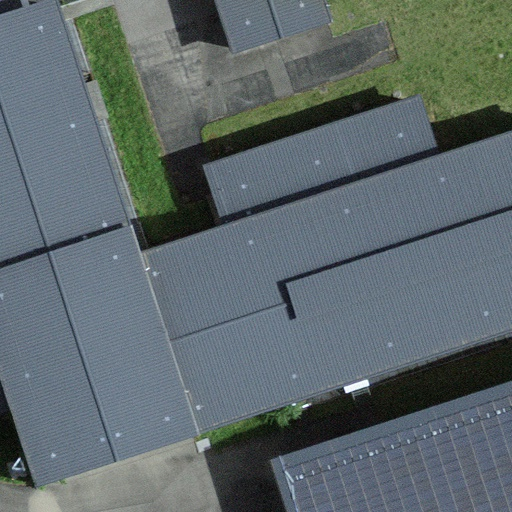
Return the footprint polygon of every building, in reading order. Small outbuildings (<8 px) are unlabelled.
[(0,0),(0,411),(15,407),(0,360),(0,24),(22,18),(15,0),(0,0)] [(217,0),(234,49),(326,19),(319,0),(217,0)] [(54,8),(22,18),(0,24),(0,360),(15,407),(39,483),(190,435),(134,261),(90,123),(106,118),(94,83),(79,87),(54,8)] [(209,169),(229,230),(435,163),(416,102),(209,169)] [(229,230),(134,261),(190,435),(511,330),(511,137),(435,163),(229,230)] [(511,511),(511,404),(294,475),(306,511),(511,511)]
